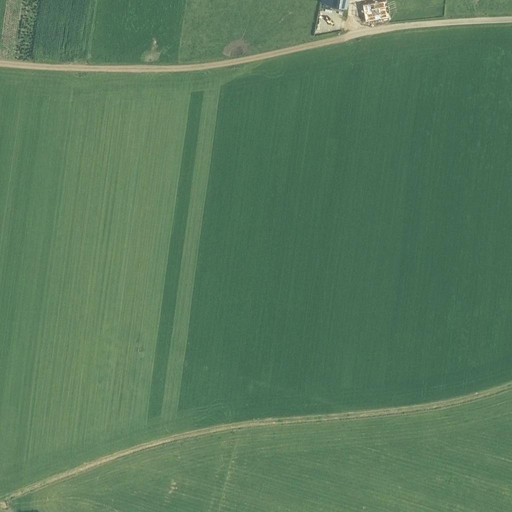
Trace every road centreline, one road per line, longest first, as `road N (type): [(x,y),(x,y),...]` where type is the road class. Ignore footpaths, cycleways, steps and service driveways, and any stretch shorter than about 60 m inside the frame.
road 1 (track): [(0,500),(210,429),(412,408),(511,384)]
road 2 (track): [(0,63),(212,66),(345,37)]
road 3 (residential): [(345,37),(511,20)]
